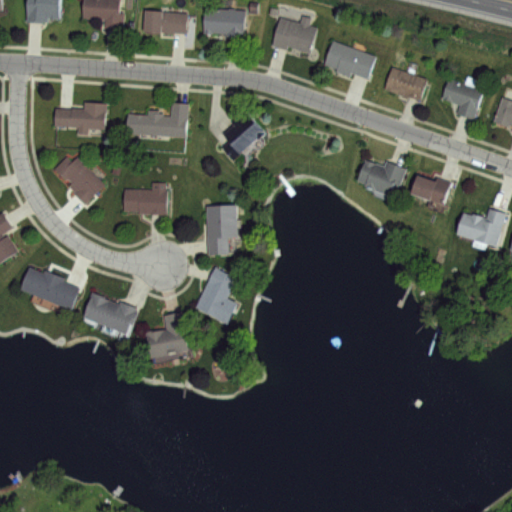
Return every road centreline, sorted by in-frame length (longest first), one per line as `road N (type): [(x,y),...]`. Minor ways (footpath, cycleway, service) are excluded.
road 1 (residential): [(0,63),(240,77),(511,168)]
road 2 (residential): [(18,64),(21,163),(47,215),(94,253),(164,267)]
